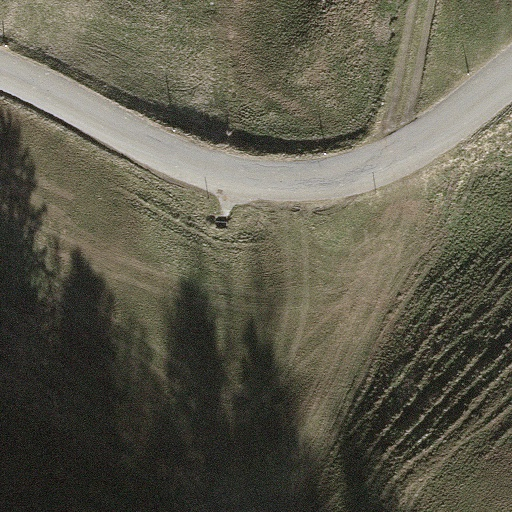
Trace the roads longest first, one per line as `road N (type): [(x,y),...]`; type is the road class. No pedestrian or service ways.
road 1 (unclassified): [(0,71),(195,162),(282,182),(320,181),(406,156),(511,74)]
road 2 (track): [(393,161),(426,0)]
